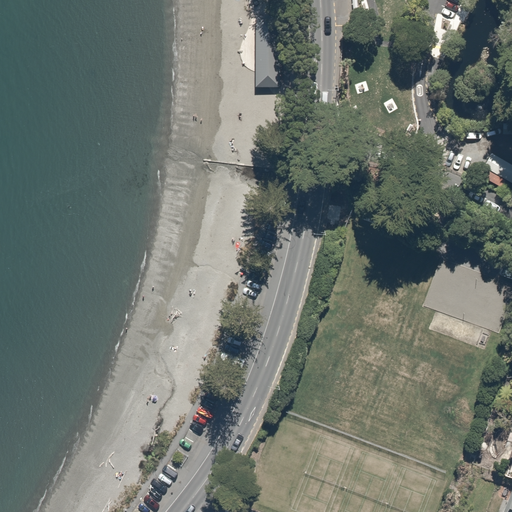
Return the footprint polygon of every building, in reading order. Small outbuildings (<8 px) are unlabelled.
[(256,13),(257,86),(281,86),(281,13),(256,13)] [(485,106),(499,76),(469,62),(455,92),(485,106)] [(409,100),(353,96),(351,125),(407,129),(409,100)] [(511,163),(490,151),(483,165),(511,181),(511,163)] [(350,186),(331,183),(320,241),(339,245),(350,186)]
